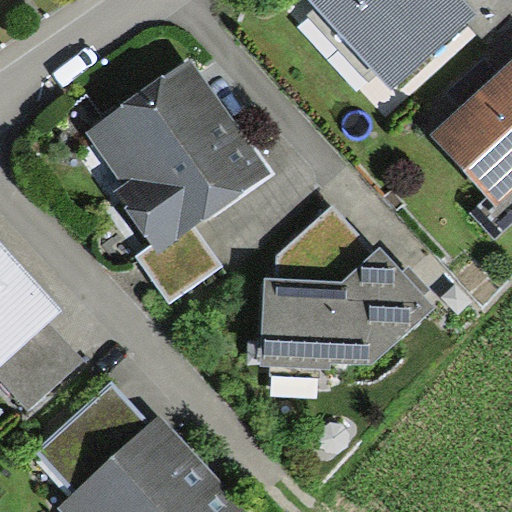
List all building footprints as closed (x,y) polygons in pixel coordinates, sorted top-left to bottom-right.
[(311,0),(308,3),(395,93),(467,24),(483,40),(511,11),(511,7),(505,0),(311,0)] [(471,111),(440,139),(495,199),(476,216),(493,235),(511,217),(511,75),(498,88),(482,70),(456,94),(471,111)] [(257,176),(189,76),(96,139),(167,243),(143,260),(170,300),(216,268),(186,223),(257,176)] [(429,313),(333,215),(278,269),(277,283),(262,284),(263,365),(373,367),(429,313)] [(0,392),(23,417),(82,362),(0,272),(0,392)] [(216,511),(108,394),(35,461),(73,502),(61,511),(216,511)]
